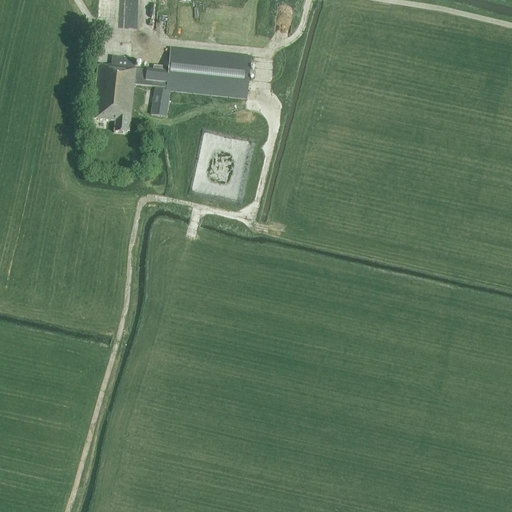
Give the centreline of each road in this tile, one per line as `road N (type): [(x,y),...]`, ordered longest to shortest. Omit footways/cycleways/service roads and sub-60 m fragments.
road 1 (track): [(67,511),(125,307),(141,202),(250,214),(276,126),(262,93),(266,53)]
road 2 (track): [(511,286),(253,225),(244,216)]
road 3 (track): [(308,0),(296,34),(266,53),(148,47)]
road 4 (track): [(511,25),(383,0)]
